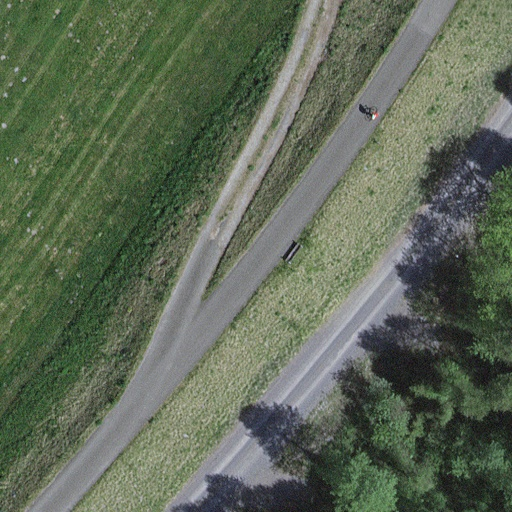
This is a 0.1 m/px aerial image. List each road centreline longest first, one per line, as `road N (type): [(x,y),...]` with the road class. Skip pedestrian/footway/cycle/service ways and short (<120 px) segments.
road 1 (track): [(447,0),(237,298),(54,511)]
road 2 (track): [(212,511),(366,335),(511,128)]
road 3 (track): [(187,357),(191,308),(292,101),(331,0)]
